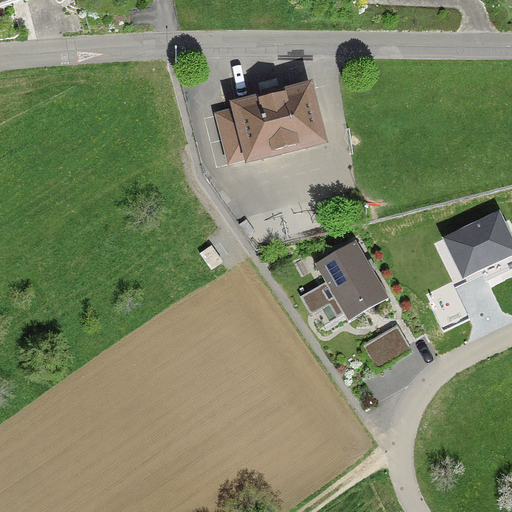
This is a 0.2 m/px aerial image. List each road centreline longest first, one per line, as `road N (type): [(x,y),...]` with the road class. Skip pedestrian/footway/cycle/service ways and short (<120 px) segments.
road 1 (tertiary): [(511,47),(128,50),(0,62)]
road 2 (residential): [(511,335),(451,364),(408,411),(397,448),(417,511)]
